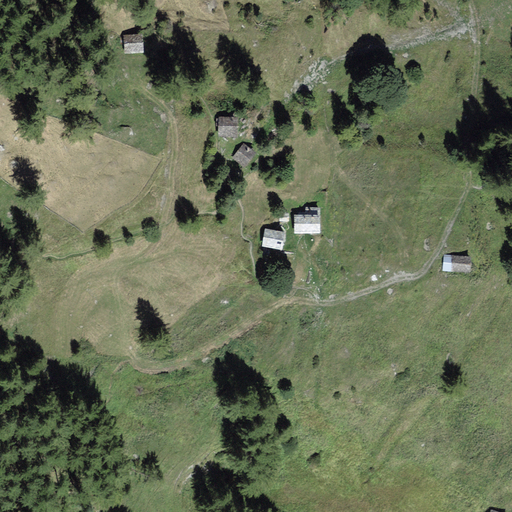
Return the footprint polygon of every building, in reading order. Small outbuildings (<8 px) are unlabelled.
[(142,35),(126,36),(126,52),(143,51),(143,44),(142,35)] [(237,118),(220,118),(220,135),(229,135),(237,135),(237,118)] [(254,153),(244,145),(234,157),(245,165),(249,159),(254,153)] [(319,216),(295,217),(296,232),(303,232),(319,232),(319,216)] [(283,233),(266,230),(263,245),(281,248),(282,242),(283,233)] [(469,257),(445,256),(444,270),(468,271),(468,264),(469,257)]
